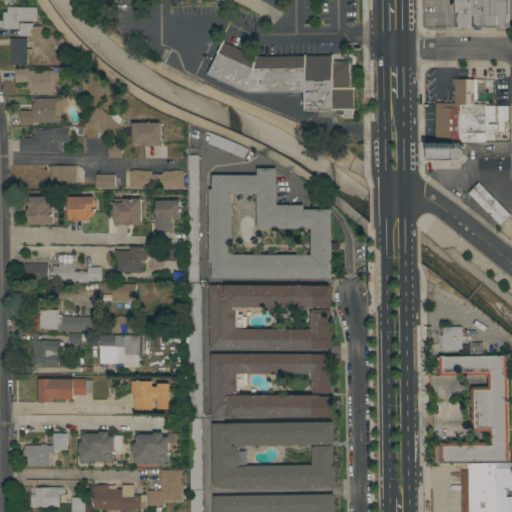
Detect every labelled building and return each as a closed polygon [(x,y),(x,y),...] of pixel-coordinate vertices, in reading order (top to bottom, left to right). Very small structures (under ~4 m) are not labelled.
[(507,0),(508,27),(454,27),(454,0),(507,0)] [(38,7),(37,21),(19,21),(19,29),(3,29),(3,28),(0,28),(0,20),(3,20),(3,12),(7,12),(7,7),(38,7)] [(33,23),(33,36),(20,36),(20,23),(33,23)] [(11,38),(27,38),(27,65),(10,65),(11,38)] [(332,55),(333,62),(348,61),(348,60),(352,60),(353,117),(344,117),(344,110),(305,111),(305,92),(249,93),(208,74),(223,42),(256,57),(332,55)] [(54,71),(54,72),(59,72),(58,87),(54,87),(54,95),(29,95),(29,89),(26,89),(26,84),(28,84),(28,82),(14,82),(14,68),(28,68),(28,71),(54,71)] [(458,143),(458,140),(434,140),(434,103),(453,103),(453,80),(475,80),(475,100),(473,100),(473,104),(484,104),(484,124),(496,124),(496,129),(494,129),(494,141),(484,140),(481,140),(481,142),(475,142),(475,143),(458,143)] [(57,98),(57,96),(67,96),(67,107),(64,107),(64,123),(33,123),(33,125),(19,125),(19,111),(31,111),(31,103),(34,103),(34,98),(57,98)] [(110,116),(114,111),(123,119),(119,124),(121,126),(108,140),(99,131),(98,133),(85,121),(98,106),(110,116)] [(507,122),(503,122),(503,132),(497,132),(497,122),(496,122),(496,107),(506,107),(507,122)] [(162,123),(162,146),(133,146),(133,123),(162,123)] [(69,127),(69,143),(62,143),(62,152),(20,152),(20,138),(32,138),(32,135),(34,135),(34,127),(69,127)] [(249,150),(243,159),(238,156),(209,144),(210,133),(241,145),(249,150)] [(456,143),(455,148),(457,148),(459,149),(461,151),(461,153),(462,155),(461,156),(461,157),(460,159),(458,160),(457,160),(424,160),(424,143),(456,143)] [(123,145),(123,158),(109,158),(109,144),(123,145)] [(198,283),(187,283),(187,155),(198,155),(198,283)] [(76,183),(68,183),(68,186),(50,186),(50,166),(76,166),(76,183)] [(211,278),(211,263),(209,263),(209,189),(212,189),(212,175),(258,175),(258,168),(277,168),(277,205),(304,205),(304,209),(331,209),(331,278),(211,278)] [(136,188),(136,189),(133,189),(133,188),(131,188),(131,170),(141,170),(141,171),(152,171),(152,174),(162,174),(162,171),(172,171),(172,170),(182,170),(182,171),(183,171),(183,188),(182,188),(182,189),(176,189),(176,188),(136,188)] [(115,175),(115,188),(95,188),(95,174),(115,175)] [(510,215),(500,225),(468,193),(478,182),(510,215)] [(96,205),(94,207),(95,214),(92,217),(89,217),(89,221),(68,221),(68,197),(94,196),(96,201),(96,205)] [(27,225),(27,209),(28,209),(28,197),(53,197),(53,225),(27,225)] [(141,198),(141,225),(114,226),(113,199),(141,198)] [(179,200),(180,219),(170,220),(171,232),(157,232),(157,228),(156,228),(155,217),(156,217),(156,201),(179,200)] [(129,251),(129,247),(143,247),(143,248),(147,248),(147,259),(141,259),(141,272),(117,272),(117,261),(115,261),(115,256),(115,251),(129,251)] [(178,247),(178,261),(164,261),(164,247),(178,247)] [(46,264),(46,281),(24,281),(24,264),(46,264)] [(74,265),(74,272),(79,272),(79,271),(82,271),(82,272),(86,272),(86,268),(100,268),(100,282),(86,282),(86,281),(63,281),(63,280),(52,280),(52,267),(58,267),(58,265),(74,265)] [(201,418),(189,418),(188,283),(200,283),(201,418)] [(136,284),(136,297),(135,297),(132,298),(132,296),(131,296),(131,300),(122,300),(122,301),(118,301),(118,300),(112,300),(112,284),(136,284)] [(209,348),(209,285),(331,285),(331,306),(318,306),(318,307),(236,307),(236,314),(242,314),(242,317),(246,317),(246,329),(311,329),(311,310),(330,310),(330,331),(331,331),(331,348),(209,348)] [(33,330),(33,310),(57,310),(58,315),(62,315),(62,317),(73,316),(73,317),(100,317),(100,330),(57,330),(33,330)] [(129,317),(129,332),(112,333),(112,317),(129,317)] [(462,337),(465,337),(465,342),(462,342),(462,350),(443,351),(443,348),(442,348),(441,336),(442,336),(442,327),(462,327),(462,337)] [(33,333),(38,334),(38,341),(60,341),(60,342),(63,343),(63,345),(74,346),(74,354),(61,354),(61,365),(32,365),(33,333)] [(82,334),(86,334),(86,341),(82,341),(82,343),(69,343),(69,333),(82,334)] [(123,367),(123,362),(99,363),(99,347),(98,347),(98,335),(115,335),(115,336),(139,336),(139,355),(138,355),(139,367),(123,367)] [(483,343),(484,355),(470,355),(470,343),(483,343)] [(226,417),(211,417),(211,354),(332,354),(332,365),(330,365),(330,393),(311,393),(311,374),(246,374),(246,385),(243,385),(243,388),(239,388),(239,395),(320,395),(320,397),(333,397),(333,417),(226,417)] [(468,462),(440,462),(440,461),(434,462),(433,443),(490,442),(490,431),(472,432),(471,387),(489,387),(489,375),(440,376),(440,373),(437,373),(436,356),(505,355),(508,359),(509,462),(468,462)] [(38,379),(73,379),(86,379),(86,380),(91,380),(91,393),(86,393),(86,395),(73,395),(73,399),(55,399),(55,398),(52,398),(52,402),(38,403),(38,379)] [(169,409),(157,409),(157,400),(152,400),(152,410),(134,410),(135,393),(131,393),(132,381),(152,381),(152,387),(157,387),(157,384),(169,384),(169,409)] [(202,489),(190,489),(190,419),(201,419),(202,489)] [(213,487),(212,424),(332,422),(333,442),(320,443),(320,445),(238,446),(238,452),(245,451),(246,466),(312,465),(312,448),(313,448),(313,446),(332,446),(332,467),(333,467),(334,485),(213,487)] [(102,432),(108,432),(108,434),(115,434),(114,461),(111,461),(111,463),(94,462),(94,461),(91,461),(91,462),(89,462),(89,463),(82,463),(82,462),(80,462),(80,453),(79,453),(79,443),(80,443),(80,431),(102,432)] [(155,432),(155,433),(162,433),(162,434),(169,434),(169,463),(165,463),(165,464),(147,463),(147,462),(145,462),(145,463),(144,463),(143,464),(137,464),(137,463),(134,463),(134,454),(133,454),(133,444),(135,444),(135,432),(155,432)] [(41,445),(41,444),(46,444),(46,445),(53,445),(53,433),(67,433),(67,450),(54,450),(54,453),(50,453),(50,466),(23,466),(23,450),(24,450),(24,448),(25,448),(25,445),(41,445)] [(511,462),(511,511),(461,511),(461,471),(469,470),(468,462),(509,462),(511,462)] [(181,501),(163,501),(163,506),(147,506),(147,491),(160,491),(160,470),(181,470),(181,501)] [(127,510),(127,511),(107,511),(107,510),(93,510),(93,485),(101,486),(101,485),(117,485),(117,489),(122,489),(122,485),(133,485),(133,495),(140,495),(140,501),(146,501),(146,508),(140,508),(140,510),(127,510)] [(63,487),(63,488),(65,488),(65,493),(63,493),(63,494),(59,494),(59,507),(31,507),(31,495),(35,495),(35,488),(63,487)] [(202,511),(190,511),(190,490),(202,490),(202,511)] [(334,494),(334,511),(213,511),(213,496),(334,494)] [(70,511),(70,498),(84,498),(84,511),(70,511)]
